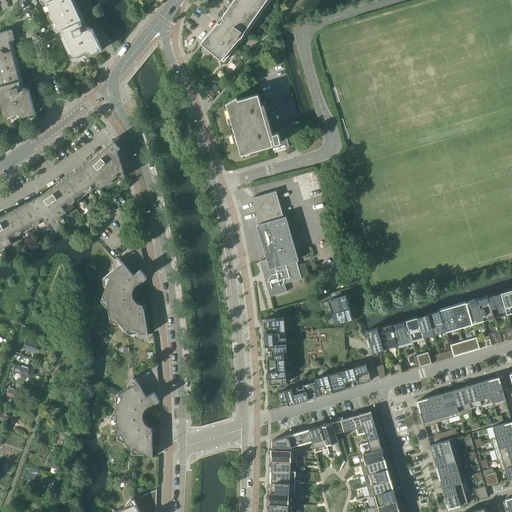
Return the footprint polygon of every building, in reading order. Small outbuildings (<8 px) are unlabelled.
[(44,0),(61,35),(62,38),(70,55),(71,56),(73,57),(75,58),(77,57),(79,56),(86,53),(87,54),(87,55),(88,55),(89,55),(90,56),(91,56),(92,55),(93,55),(94,54),(100,51),(101,51),(101,50),(101,49),(101,48),(92,28),(87,27),(85,28),(81,21),(71,0),(44,0)] [(233,0),(222,17),(223,18),(220,23),(218,22),(201,43),(203,45),(203,46),(203,47),(203,48),(203,49),(203,50),(203,51),(204,52),(205,52),(205,53),(206,53),(207,53),(208,53),(209,53),(210,53),(210,52),(211,52),(224,62),(241,41),(246,34),(270,0),(233,0)] [(0,102),(3,112),(4,114),(5,115),(7,116),(9,116),(11,115),(18,113),(19,114),(20,115),(21,116),(22,116),(23,116),(24,116),(25,116),(27,115),(33,114),(34,113),(35,112),(35,111),(29,90),(25,88),(22,88),(21,86),(20,81),(9,41),(14,40),(12,31),(12,30),(11,30),(10,30),(9,30),(0,32),(0,102)] [(211,89),(215,93),(219,88),(215,84),(211,89)] [(208,94),(204,99),(209,103),(213,98),(208,94)] [(237,141),(241,154),(242,154),(241,152),(247,150),(249,152),(272,145),(273,149),(284,146),(285,148),(289,147),(284,129),(280,130),(280,131),(272,134),(273,134),(270,135),(258,94),(238,99),(236,97),(237,97),(236,97),(226,103),(228,108),(230,109),(234,121),(232,123),(232,124),(235,133),(235,134),(238,136),(239,140),(237,141)] [(65,209),(97,186),(99,189),(105,184),(104,182),(110,178),(111,180),(118,176),(124,171),(117,150),(120,148),(113,140),(97,154),(90,160),(42,194),(0,216),(0,245),(4,244),(5,246),(11,242),(10,240),(45,221),(47,223),(53,220),(52,218),(59,214),(60,216),(66,211),(65,209)] [(276,191),(256,197),(251,198),(253,207),(256,214),(258,221),(260,229),(262,236),(264,243),(267,251),(269,259),(259,262),(270,297),(286,292),(284,283),(301,278),(296,261),(298,260),(286,216),(283,217),(276,191)] [(141,307),(139,307),(136,305),(135,306),(134,304),(130,300),(130,298),(129,292),(128,292),(129,290),(131,285),(131,284),(132,283),(133,283),(137,280),(139,283),(143,279),(143,280),(147,277),(145,274),(146,273),(147,273),(139,243),(119,259),(122,262),(105,276),(109,278),(102,297),(106,297),(110,318),(113,315),(126,331),(127,331),(128,327),(148,335),(144,308),(143,308),(141,307)] [(511,288),(501,292),(507,313),(511,312),(510,310),(511,310),(511,288)] [(488,295),(494,317),(507,313),(501,292),(488,295)] [(477,298),(484,320),(494,317),(488,295),(477,298)] [(335,312),(349,308),(345,296),(328,301),(332,313),(335,313),(335,312)] [(466,302),(472,323),(484,320),(477,298),(466,302)] [(452,306),(458,327),(472,323),(466,302),(452,306)] [(439,310),(446,331),(458,327),(452,306),(439,310)] [(350,310),(349,308),(335,312),(335,313),(332,313),(336,326),(353,321),(350,310)] [(428,313),(434,334),(446,331),(439,310),(428,313)] [(434,334),(428,313),(418,316),(424,337),(434,334)] [(406,319),(412,340),(424,337),(418,316),(406,319)] [(264,332),(285,331),(284,318),(263,319),(264,332)] [(412,340),(406,319),(391,324),(397,345),(412,340)] [(377,328),(383,349),(397,345),(391,324),(377,328)] [(383,349),(377,328),(366,331),(372,352),(383,349)] [(285,331),(264,332),(265,345),(286,344),(285,331)] [(24,347),(34,351),(37,345),(27,341),(24,347)] [(463,345),(466,352),(472,350),(470,343),(463,345)] [(265,345),(266,358),(284,357),(284,358),(287,357),(287,355),(286,344),(265,345)] [(459,354),(466,352),(463,345),(457,347),(459,354)] [(428,351),(423,353),(426,364),(431,363),(428,351)] [(423,353),(416,355),(418,361),(420,366),(426,364),(423,353)] [(284,357),(266,358),(267,371),(285,370),(284,358),(284,357)] [(353,367),(358,384),(371,381),(366,363),(359,365),(353,367)] [(397,365),(399,372),(405,371),(403,363),(397,365)] [(18,365),(15,372),(26,376),(29,369),(18,365)] [(137,382),(135,383),(118,393),(119,393),(122,396),(112,414),(116,414),(117,435),(121,433),(132,451),(134,447),(152,458),(152,457),(152,430),(151,430),(151,431),(149,430),(149,429),(144,427),(143,425),(140,420),(140,421),(140,420),(140,419),(140,413),(139,413),(140,411),(143,406),(144,405),(149,402),(150,404),(151,405),(155,402),(155,403),(160,400),(158,397),(159,396),(160,396),(157,365),(156,365),(156,366),(134,379),(137,382)] [(383,365),(376,367),(380,378),(385,377),(383,365)] [(358,384),(353,367),(340,371),(345,388),(351,386),(358,384)] [(286,383),(285,370),(267,371),(269,384),(286,383)] [(339,390),(345,388),(340,371),(328,374),(333,392),(339,390)] [(316,381),(320,395),(333,392),(328,374),(314,378),(315,381),(316,381)] [(499,377),(487,380),(493,402),(492,402),(493,407),(506,403),(499,377)] [(475,384),(481,405),(492,402),(493,402),(487,380),(475,384)] [(308,399),(320,395),(316,381),(315,381),(303,385),(308,399)] [(480,405),(481,405),(475,384),(464,387),(470,408),(480,405)] [(295,403),(308,399),(303,385),(291,388),(295,403)] [(452,390),(459,415),(471,412),(470,408),(464,387),(452,390)] [(282,406),(295,403),(291,388),(278,392),(282,406)] [(6,395),(17,399),(20,393),(8,389),(6,395)] [(448,419),(459,415),(452,390),(441,394),(448,419)] [(60,395),(60,402),(72,401),(71,394),(60,395)] [(448,419),(441,394),(429,397),(436,422),(437,422),(447,419),(448,419)] [(436,422),(429,397),(417,401),(424,427),(437,423),(437,422),(436,422)] [(371,411),(346,418),(349,429),(355,428),(374,422),(373,421),(371,411)] [(321,425),(327,446),(338,443),(336,433),(349,429),(346,418),(336,421),(336,422),(333,423),(333,422),(326,424),(326,423),(322,424),(322,425),(321,425)] [(492,427),(495,437),(496,438),(511,432),(511,422),(511,421),(492,427)] [(365,433),(376,430),(374,422),(355,428),(357,435),(365,433)] [(271,447),(272,447),(268,511),(302,511),(306,450),(313,447),(315,452),(328,449),(327,447),(327,446),(321,425),(288,435),(272,440),(272,443),(271,447)] [(57,433),(65,436),(68,437),(70,430),(60,427),(57,433)] [(379,439),(376,430),(365,433),(366,434),(368,442),(379,439)] [(511,432),(496,438),(495,437),(491,438),(493,447),(494,449),(511,444),(511,432)] [(430,445),(433,456),(457,449),(454,438),(430,445)] [(360,445),(362,453),(363,454),(381,448),(379,439),(368,442),(360,445)] [(511,444),(494,449),(497,461),(498,460),(498,459),(511,455),(511,444)] [(363,454),(362,453),(358,455),(361,465),(384,458),(383,453),(382,449),(381,448),(363,454)] [(457,449),(433,456),(436,466),(459,460),(460,460),(459,457),(457,449)] [(505,469),(511,466),(511,455),(498,459),(498,460),(501,471),(503,470),(505,470),(505,469)] [(47,465),(57,468),(59,462),(49,458),(47,465)] [(364,475),(387,468),(384,458),(361,465),(364,475)] [(436,466),(439,477),(462,470),(459,460),(436,466)] [(390,478),(387,468),(364,475),(367,485),(390,478)] [(462,470),(439,477),(442,487),(465,480),(462,470)] [(40,483),(52,486),(54,480),(43,476),(40,483)] [(496,476),(486,479),(488,486),(498,483),(496,476)] [(370,496),(372,496),(372,495),(393,489),(390,478),(367,485),(370,496)] [(465,480),(442,487),(445,497),(464,492),(465,493),(469,491),(466,479),(465,480)] [(155,511),(157,488),(156,488),(156,489),(133,499),(134,503),(115,511),(155,511)] [(372,496),(375,506),(396,500),(393,489),(372,495),(372,496)] [(488,497),(486,490),(476,493),(477,500),(488,497)] [(468,503),(465,493),(464,492),(445,497),(448,508),(468,503)] [(33,499),(31,506),(42,510),(44,503),(33,499)] [(375,506),(373,506),(374,511),(399,511),(400,511),(396,500),(375,506)]
